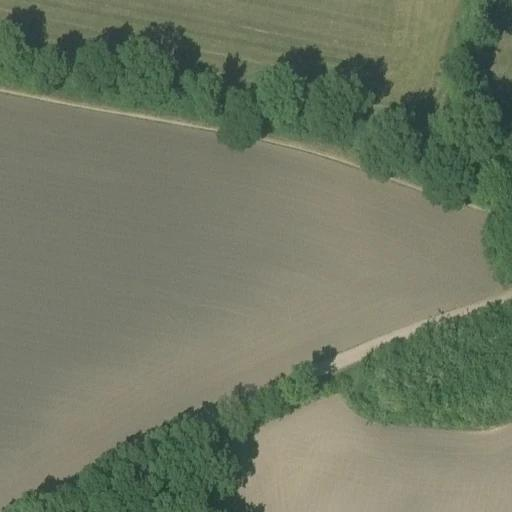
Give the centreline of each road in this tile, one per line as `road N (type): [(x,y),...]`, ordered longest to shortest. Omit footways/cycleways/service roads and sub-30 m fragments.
road 1 (track): [(511,215),(299,147),(0,89)]
road 2 (track): [(47,511),(205,421),(511,296)]
